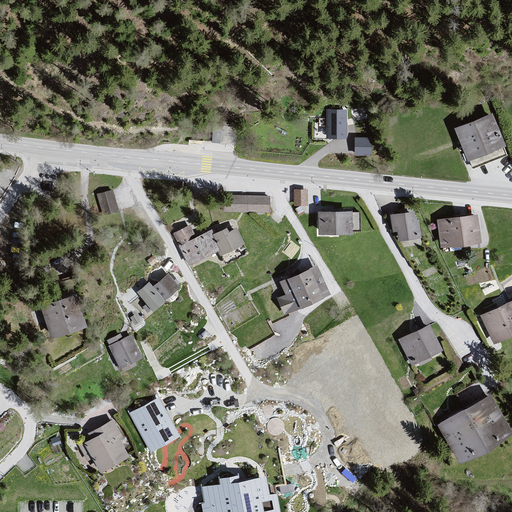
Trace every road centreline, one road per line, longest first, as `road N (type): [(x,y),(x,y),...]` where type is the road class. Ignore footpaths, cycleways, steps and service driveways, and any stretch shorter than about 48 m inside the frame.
road 1 (secondary): [(511,197),(0,138)]
road 2 (unknown): [(267,170),(337,283)]
